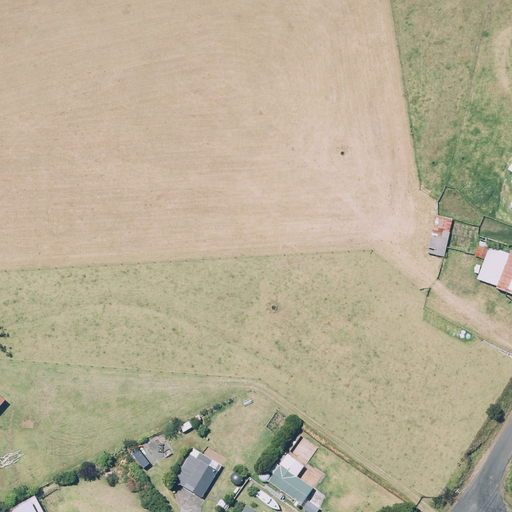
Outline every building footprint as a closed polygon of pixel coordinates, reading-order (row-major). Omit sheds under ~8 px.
[(455,219),(438,216),(429,254),(446,257),(455,219)] [(511,294),(511,256),(481,245),(477,256),(486,260),(479,280),(499,288),(498,290),(511,294)] [(223,466),(194,448),(175,481),(203,498),(223,466)] [(269,482),(302,506),(315,488),(299,476),(305,467),(289,455),(269,482)] [(39,511),(33,500),(10,511),(39,511)]
